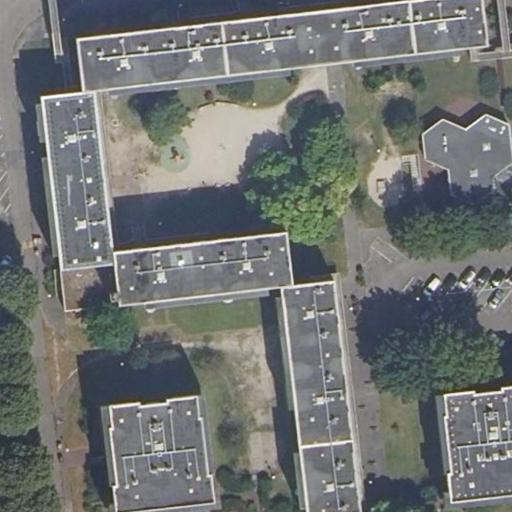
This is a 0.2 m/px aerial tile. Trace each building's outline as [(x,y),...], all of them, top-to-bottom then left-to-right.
[(479,0),(416,0),(62,39),(53,40),(32,42),(62,312),(280,288),(304,511),(359,511),(334,282),(291,287),(286,233),(110,252),(92,90),(470,49),(477,48),(485,47),(479,0)] [(48,0),(53,40),(62,39),(57,0),(48,0)] [(496,0),(502,51),(478,53),(479,63),(510,60),(511,59),(511,49),(506,0),(496,0)] [(477,48),(470,49),(472,64),(479,63),(478,53),(477,48)] [(508,127),(488,118),(486,116),(465,132),(447,124),(441,121),(421,137),(424,161),(447,171),(451,197),(459,200),(474,207),(495,192),(492,166),(495,164),(511,152),(508,127)] [(511,387),(500,389),(500,392),(487,394),(474,395),(473,392),(443,395),(445,417),(442,418),(448,474),(445,474),(449,504),(457,503),(485,500),(484,494),(502,492),(511,491),(511,497),(511,496),(511,387)] [(162,405),(136,408),(135,404),(105,408),(107,428),(105,429),(111,486),(109,486),(111,511),(145,511),(148,511),(148,506),(174,503),(175,509),(210,505),(207,475),(204,475),(197,418),(195,418),(193,397),(162,401),(162,405)]
